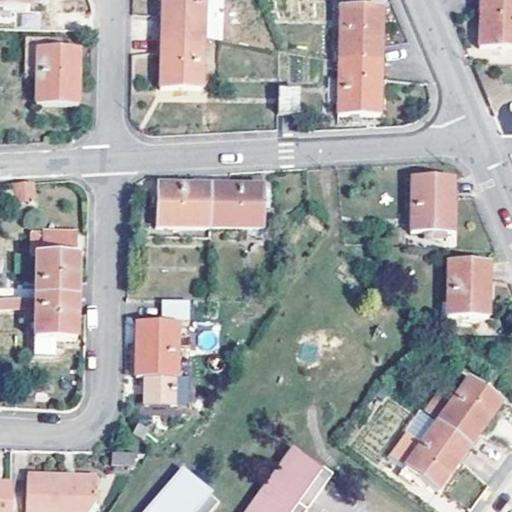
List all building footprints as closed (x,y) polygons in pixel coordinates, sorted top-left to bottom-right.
[(27,0),(0,0),(0,12),(28,13),(27,0)] [(162,0),(162,39),(203,40),(204,0),(162,0)] [(511,0),(481,0),(480,50),(511,51),(511,0)] [(339,64),(382,64),(382,10),(341,10),(339,64)] [(203,40),(162,39),(160,93),(202,94),(203,40)] [(79,55),(38,54),(37,109),(77,110),(79,55)] [(339,80),(339,111),(339,117),(380,118),(382,64),(339,64),(339,80)] [(327,111),(339,111),(339,80),(328,80),(327,111)] [(298,92),(279,92),(278,114),(297,115),(298,92)] [(455,182),(414,180),(412,233),(453,234),(455,182)] [(34,186),(15,187),(15,207),(35,206),(34,186)] [(157,230),(211,232),(213,189),(186,189),(158,188),(157,230)] [(213,189),(211,232),(264,233),(264,191),(244,190),(213,189)] [(43,259),(77,260),(77,236),(43,235),(43,259)] [(37,301),(77,302),(78,260),(77,260),(43,259),(38,259),(37,301)] [(488,264),(447,264),(446,319),(487,319),(488,264)] [(0,310),(11,311),(12,300),(0,299),(0,310)] [(11,311),(36,312),(37,301),(12,300),(11,311)] [(37,301),(36,312),(35,357),(54,357),(54,342),(76,343),(77,302),(37,301)] [(144,409),(173,410),(174,382),(177,382),(179,369),(180,328),(138,327),(137,381),(145,381),(144,409)] [(173,410),(187,411),(188,370),(179,369),(177,382),(174,382),(173,410)] [(438,424),(471,448),(503,405),(470,381),(438,424)] [(471,448),(438,424),(405,468),(439,493),(471,448)] [(112,451),(111,466),(135,467),(135,452),(112,451)] [(247,511),(307,511),(331,480),(291,451),(247,511)] [(181,477),(149,511),(213,511),(218,507),(181,477)] [(96,511),(99,508),(100,483),(33,480),(31,511),(96,511)] [(0,511),(15,511),(17,487),(0,485),(0,511)]
